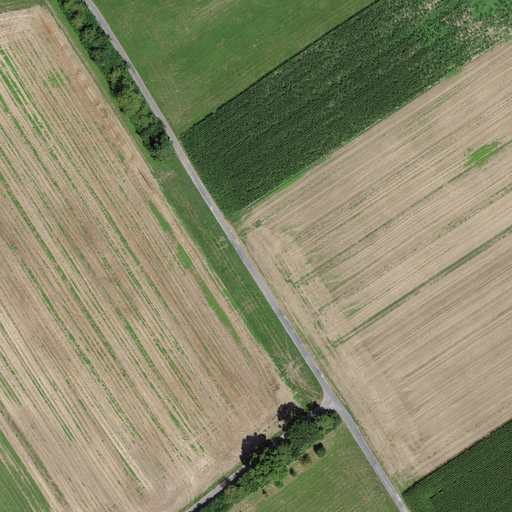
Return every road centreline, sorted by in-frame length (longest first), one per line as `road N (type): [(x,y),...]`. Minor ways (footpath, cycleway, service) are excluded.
road 1 (track): [(332,399),(82,0)]
road 2 (track): [(332,399),(190,511)]
road 3 (track): [(405,511),(332,399)]
